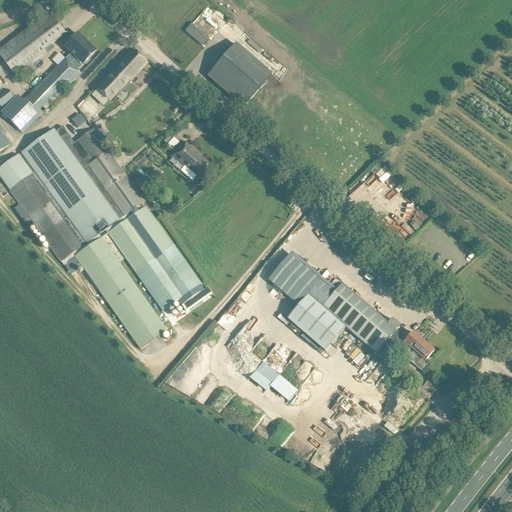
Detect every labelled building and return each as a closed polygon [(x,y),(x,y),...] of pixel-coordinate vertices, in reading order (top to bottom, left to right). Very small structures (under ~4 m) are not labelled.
[(42,19),(0,49),(0,56),(17,78),(26,71),(35,65),(48,54),(44,50),(57,40),(65,33),(50,13),(42,19)] [(177,29),(186,21),(181,17),(173,24),(177,29)] [(84,64),(96,52),(78,34),(65,46),(72,53),(66,59),(71,64),(77,58),(84,64)] [(126,56),(96,88),(110,101),(130,80),(131,81),(135,77),(138,80),(144,74),(140,71),(141,70),(148,63),(133,49),(126,56)] [(225,57),(208,76),(244,107),(260,88),(225,57)] [(24,134),(81,74),(71,64),(66,59),(65,58),(24,98),(25,98),(23,100),(18,95),(1,112),(24,134)] [(8,89),(0,95),(0,104),(1,107),(14,97),(8,89)] [(0,168),(0,177),(9,190),(33,173),(86,246),(106,231),(123,218),(122,218),(87,167),(72,146),(73,145),(75,144),(63,127),(56,132),(54,129),(21,154),(22,155),(20,156),(19,155),(0,168)] [(0,151),(8,146),(11,144),(0,127),(0,151)] [(73,145),(72,146),(87,167),(122,218),(143,204),(145,202),(94,130),(79,140),(79,141),(75,144),(73,145)] [(169,136),(164,141),(167,144),(172,138),(169,136)] [(178,150),(172,157),(178,162),(184,167),(180,171),(192,181),(197,176),(202,171),(208,164),(184,143),(178,150)] [(379,188),(386,181),(385,179),(392,173),(380,160),(359,178),(368,189),(375,183),(379,188)] [(159,171),(155,168),(150,175),(153,178),(159,171)] [(33,173),(9,190),(20,205),(14,209),(22,220),(27,215),(62,263),(86,246),(33,173)] [(371,209),(390,208),(389,197),(391,197),(390,193),(371,194),(371,209)] [(128,220),(145,207),(143,204),(122,218),(123,218),(106,231),(108,233),(128,220)] [(145,207),(128,220),(182,298),(201,284),(146,206),(145,207)] [(128,220),(108,233),(163,311),(173,326),(177,324),(166,309),(182,298),(128,220)] [(62,263),(63,266),(76,257),(102,238),(108,233),(106,231),(86,246),(62,263)] [(102,238),(76,257),(141,349),(167,331),(102,238)] [(335,294),(322,308),(346,328),(376,354),(383,360),(393,348),(403,337),(396,331),(400,326),(392,319),(388,324),(342,284),(336,292),(335,294)] [(407,340),(405,343),(411,349),(407,353),(405,355),(416,365),(415,365),(423,372),(428,366),(424,363),(428,359),(434,351),(414,333),(413,333),(407,340)] [(262,361),(249,377),(266,391),(269,387),(287,402),(297,389),(262,361)] [(430,380),(420,391),(429,399),(439,388),(430,380)]
